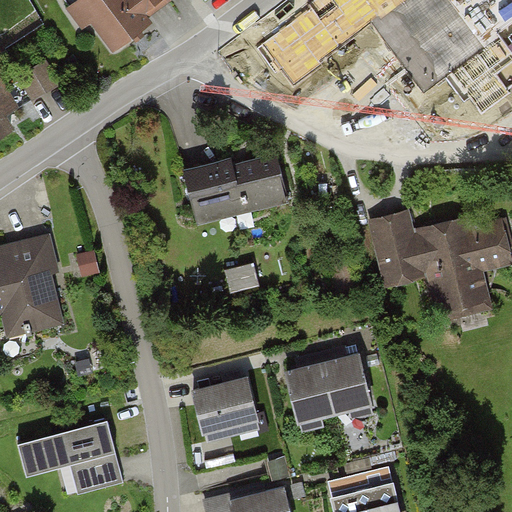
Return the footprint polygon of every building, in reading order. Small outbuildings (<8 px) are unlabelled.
[(158,26),(152,18),(176,0),(82,0),(72,7),(110,60),(158,26)] [(508,7),(505,0),(395,0),(404,24),(460,3),(467,22),(508,7)] [(52,57),(23,70),(36,96),(64,83),(52,57)] [(511,61),(502,65),(511,93),(511,61)] [(0,138),(12,131),(3,116),(19,107),(0,75),(0,138)] [(234,159),(186,171),(199,224),(291,201),(280,156),(236,167),(234,159)] [(412,213),(372,223),(388,286),(426,277),(439,327),(495,313),(485,273),(511,266),(511,249),(502,211),(417,232),(412,213)] [(0,312),(6,311),(13,339),(65,326),(51,271),(61,268),(53,235),(0,248),(0,312)] [(361,354),(289,372),(301,422),(374,404),(361,354)] [(250,377),(194,391),(207,443),(263,429),(250,377)] [(110,420),(20,442),(27,473),(72,462),(80,494),(126,483),(110,420)] [(402,511),(395,482),(335,497),(338,511),(402,511)] [(293,511),(287,486),(234,499),(233,493),(208,499),(211,511),(293,511)]
